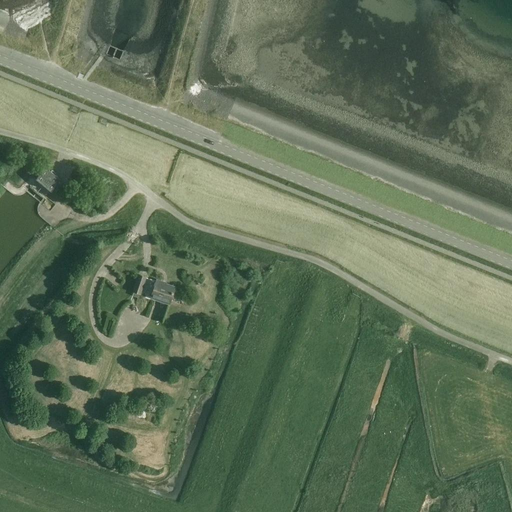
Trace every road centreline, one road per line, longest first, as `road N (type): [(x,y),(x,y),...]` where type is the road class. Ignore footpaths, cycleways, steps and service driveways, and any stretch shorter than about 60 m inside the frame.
road 1 (unclassified): [(511,361),(429,327),(314,260),(194,225),(123,175),(0,131)]
road 2 (tertiary): [(511,265),(0,59)]
